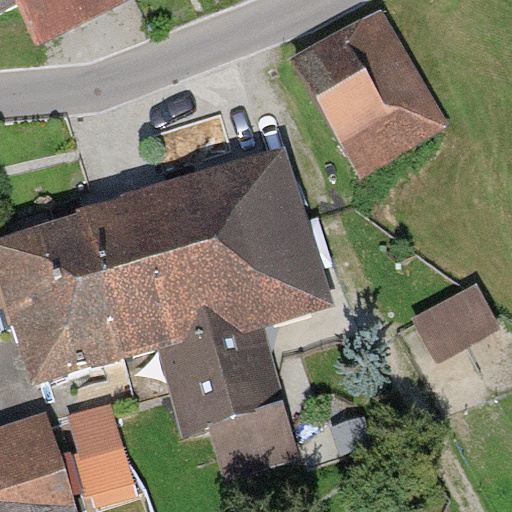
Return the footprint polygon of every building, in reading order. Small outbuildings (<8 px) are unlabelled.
[(0,0),(0,21),(21,12),(37,47),(138,0),(0,0)] [(381,65),(310,116),(365,191),(435,140),(381,65)] [(167,191),(80,216),(124,370),(168,359),(190,432),(287,402),(266,333),(326,315),(278,158),(246,168),(230,115),(151,139),(167,191)] [(124,370),(80,216),(0,239),(0,292),(30,397),(124,370)] [(479,290),(412,329),(439,374),(506,334),(479,290)] [(116,400),(59,410),(65,445),(122,436),(116,400)] [(0,511),(65,511),(42,434),(0,446),(0,511)]
